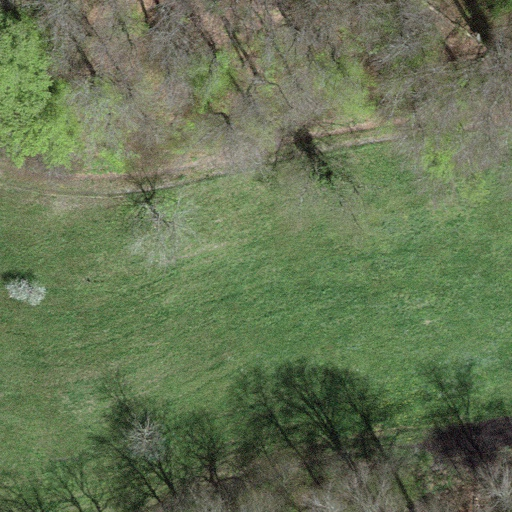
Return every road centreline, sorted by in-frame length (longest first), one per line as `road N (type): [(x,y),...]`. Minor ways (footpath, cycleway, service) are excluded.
road 1 (track): [(0,86),(106,90),(463,71),(511,79)]
road 2 (track): [(511,430),(325,453),(193,511)]
